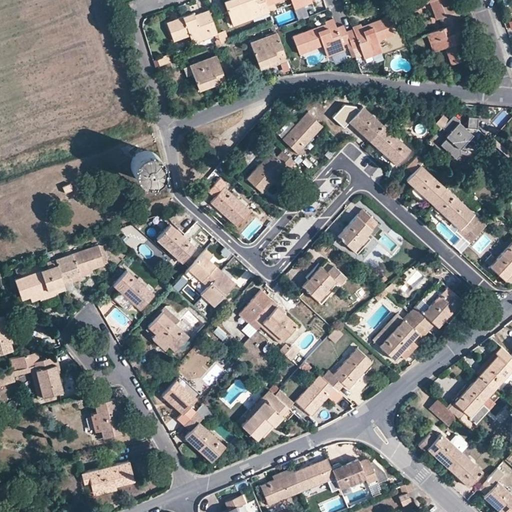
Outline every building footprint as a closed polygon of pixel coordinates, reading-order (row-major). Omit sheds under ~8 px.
[(253,18),(269,13),(267,6),(264,0),(225,0),(223,1),(232,26),(253,18)] [(264,0),(267,6),(274,4),(284,0),(290,0),(294,9),(312,3),(310,0),(264,0)] [(414,0),(416,6),(428,2),(435,19),(453,12),(448,0),(414,0)] [(276,10),(274,4),(267,6),(269,13),(276,10)] [(216,34),(208,10),(208,9),(193,15),(192,12),(166,22),(173,41),(189,36),(192,43),(216,34)] [(268,18),(271,17),(269,13),(253,18),(254,24),(268,18)] [(352,29),(345,31),(351,46),(351,49),(359,46),(364,58),(382,52),(377,41),(393,34),(386,17),(361,26),(360,23),(351,27),(352,29)] [(345,31),(342,25),(335,27),(332,18),(324,21),(325,24),(292,35),(299,54),(321,46),(326,57),(344,50),(344,49),(351,46),(345,31)] [(464,30),(460,21),(426,34),(432,52),(443,48),(450,65),(469,58),(462,41),(458,42),(455,32),(459,31),(464,30)] [(277,32),(273,33),(250,42),(258,67),(277,60),(285,57),(277,32)] [(215,85),(217,88),(227,85),(215,55),(189,65),(198,90),(209,87),(215,85)] [(156,67),(171,63),(169,56),(154,60),(156,67)] [(354,108),(358,111),(363,106),(359,103),(354,108)] [(363,106),(358,111),(348,122),(369,141),(383,125),(363,106)] [(322,127),(306,112),(282,138),(298,153),(322,127)] [(442,128),(449,120),(443,115),(434,124),(440,129),(442,128)] [(449,120),(442,128),(448,133),(445,136),(446,137),(440,144),(456,158),(460,154),(459,148),(467,140),(472,140),(476,144),(483,135),(476,128),(476,117),(467,117),(466,127),(463,127),(458,122),(459,121),(453,115),(449,120)] [(383,125),(369,141),(396,165),(409,149),(383,125)] [(276,157),(270,152),(245,178),(262,193),(286,166),(289,169),(295,162),(281,150),(276,157)] [(446,189),(420,165),(424,160),(418,154),(405,168),(412,174),(406,180),(413,187),(426,199),(432,204),(446,189)] [(213,197),(223,186),(226,184),(220,178),(213,185),(207,191),(213,197)] [(207,191),(213,185),(210,182),(204,187),(207,191)] [(223,186),(213,197),(209,202),(236,226),(249,211),(223,186)] [(423,203),(426,199),(413,187),(409,190),(423,203)] [(473,213),(446,189),(432,204),(439,211),(452,223),(459,229),(457,231),(463,237),(465,234),(475,224),(469,218),(473,213)] [(377,223),(362,209),(357,214),(356,215),(343,229),(338,236),(353,250),(367,235),(377,223)] [(449,226),(452,223),(439,211),(436,214),(449,226)] [(343,229),(356,215),(357,214),(355,212),(341,227),(343,229)] [(471,240),(486,225),(473,213),(469,218),(475,224),(465,234),(471,240)] [(172,222),(170,224),(182,235),(184,233),(172,222)] [(182,235),(170,224),(156,239),(182,262),(187,256),(195,247),(182,235)] [(367,235),(353,250),(358,254),(371,238),(367,235)] [(511,273),(511,272),(511,240),(490,266),(505,280),(511,273)] [(82,250),(64,257),(54,260),(56,265),(62,283),(92,273),(92,270),(103,265),(97,245),(82,250)] [(63,252),(64,257),(82,250),(81,246),(63,252)] [(188,268),(183,272),(191,279),(195,275),(207,286),(200,294),(214,306),(235,283),(209,260),(212,256),(205,249),(197,258),(188,268)] [(188,268),(197,258),(192,254),(188,258),(187,256),(182,262),(188,268)] [(47,268),(56,265),(54,260),(46,262),(47,268)] [(56,265),(47,268),(14,280),(21,300),(29,297),(64,286),(62,283),(56,265)] [(332,265),(326,272),(335,280),(339,284),(345,277),(332,265)] [(335,280),(326,272),(319,266),(301,286),(317,300),(325,292),(335,280)] [(119,291),(132,303),(139,310),(153,293),(126,270),(112,285),(119,291)] [(390,283),(382,289),(387,293),(394,287),(390,283)] [(30,303),(65,291),(64,286),(29,297),(30,303)] [(462,300),(446,286),(440,292),(434,286),(421,299),(429,305),(422,312),(415,306),(414,306),(408,312),(409,312),(429,330),(435,323),(438,327),(462,300)] [(284,312),(260,290),(237,315),(247,323),(254,330),(258,325),(262,322),(282,340),(295,325),(282,314),(284,312)] [(132,303),(119,291),(115,295),(128,306),(132,303)] [(329,295),(325,292),(317,300),(321,304),(329,295)] [(200,311),(208,305),(203,299),(195,305),(200,311)] [(429,305),(421,299),(415,306),(422,312),(429,305)] [(150,338),(164,350),(168,346),(174,351),(187,336),(161,312),(147,327),(154,333),(150,338)] [(429,330),(409,312),(402,319),(378,345),(394,360),(400,354),(411,341),(418,333),(422,337),(429,330)] [(0,315),(0,352),(11,350),(4,323),(9,322),(6,314),(0,315)] [(282,340),(262,322),(258,325),(278,343),(282,340)] [(333,339),(344,327),(338,322),(332,327),(326,334),(333,339)] [(254,330),(247,323),(240,330),(248,337),(254,330)] [(217,328),(213,334),(225,341),(229,335),(217,328)] [(8,339),(11,350),(16,349),(13,337),(8,339)] [(415,344),(411,341),(400,354),(404,356),(415,344)] [(294,352),(285,344),(280,350),(288,358),(294,352)] [(511,356),(500,346),(494,352),(496,354),(477,375),(494,390),(511,369),(511,356)] [(372,362),(357,348),(332,375),(328,371),(322,378),(334,388),(338,391),(344,385),(349,389),(372,362)] [(36,352),(8,359),(12,376),(30,372),(28,363),(39,361),(36,352)] [(56,356),(39,361),(28,363),(30,372),(55,365),(57,375),(60,374),(56,356)] [(303,371),(308,365),(303,361),(298,366),(303,371)] [(55,365),(30,372),(37,398),(62,392),(57,375),(55,365)] [(322,378),(319,375),(294,401),(311,415),(334,388),(322,378)] [(487,397),(494,390),(477,375),(453,402),(470,417),(481,404),(487,397)] [(179,376),(175,380),(194,396),(197,392),(179,376)] [(194,396),(175,380),(161,395),(182,414),(200,393),(198,391),(197,392),(194,396)] [(273,394),(268,390),(261,397),(264,400),(280,414),(281,414),(287,407),(273,394)] [(108,400),(106,392),(100,392),(88,395),(90,404),(93,403),(108,400)] [(247,419),(264,400),(261,397),(244,416),(247,419)] [(487,397),(481,404),(487,409),(493,403),(487,397)] [(108,400),(93,403),(95,413),(100,430),(102,437),(122,433),(114,399),(108,400)] [(271,423),(280,414),(264,400),(247,419),(241,425),(256,439),(271,423)] [(470,417),(453,402),(447,409),(470,429),(475,423),(469,418),(470,417)] [(475,423),(487,409),(481,404),(470,417),(469,418),(475,423)] [(202,418),(195,411),(183,425),(190,432),(198,422),(202,418)] [(94,431),(100,430),(95,413),(91,414),(94,431)] [(283,415),(281,414),(280,414),(271,423),(274,426),(283,415)] [(225,446),(198,422),(190,432),(184,437),(210,462),(225,446)] [(461,451),(441,432),(436,437),(430,431),(417,445),(423,451),(426,449),(446,467),(461,451)] [(482,470),(461,451),(446,467),(468,486),(482,470)] [(293,472),(301,492),(327,481),(331,492),(339,489),(335,478),(331,469),(326,458),(293,472)] [(360,466),(357,459),(331,469),(335,478),(339,489),(365,479),(367,483),(376,479),(369,462),(360,466)] [(384,475),(381,469),(373,460),(369,462),(376,479),(384,475)] [(128,461),(87,471),(90,483),(93,495),(116,490),(115,486),(133,482),(128,461)] [(293,472),(291,467),(271,476),(273,480),(293,472)] [(505,511),(511,505),(511,493),(498,480),(503,474),(497,468),(485,481),(479,488),(485,494),(483,497),(499,511),(505,511)] [(90,483),(87,471),(80,473),(83,485),(90,483)] [(301,492),(293,472),(273,480),(260,485),(267,505),(301,492)] [(479,488),(485,481),(482,478),(476,486),(479,488)] [(408,482),(398,486),(401,495),(406,493),(412,490),(408,482)] [(410,502),(406,493),(401,495),(397,496),(401,506),(410,502)] [(227,510),(236,507),(245,503),(241,495),(224,502),(227,510)]
